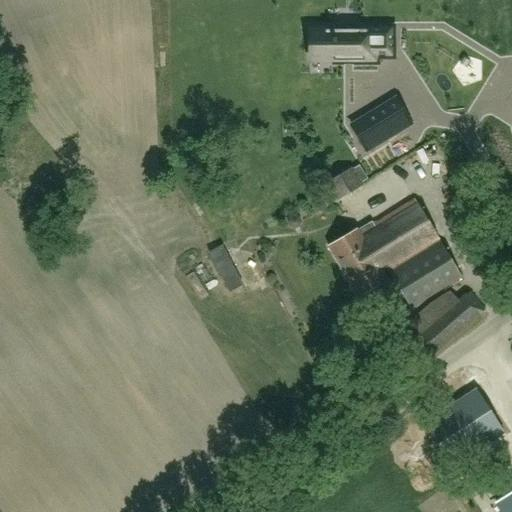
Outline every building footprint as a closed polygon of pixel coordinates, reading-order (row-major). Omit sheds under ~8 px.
[(423,0),(452,49),(465,41),(482,71),(503,59),(486,30),(507,18),(496,0),(423,0)] [(311,59),(332,59),(332,63),(344,63),(344,59),(353,59),(353,63),(377,63),(377,58),(393,58),(393,27),(356,27),(356,31),(335,31),(335,27),(311,27),(311,52),(311,59)] [(375,111),(351,125),(367,151),(390,137),(411,124),(396,99),(375,111)] [(337,200),(363,185),(353,168),(327,184),(337,200)] [(314,215),(326,210),(319,194),(307,199),(314,215)] [(409,304),(460,273),(416,200),(375,225),(373,222),(358,231),(358,230),(329,247),(358,297),(387,280),(384,275),(389,271),(409,304)] [(420,363),(485,309),(471,292),(458,302),(448,290),(395,333),(420,363)] [(501,431),(475,390),(425,423),(451,463),(501,431)] [(506,511),(511,511),(511,493),(500,501),(506,511)]
